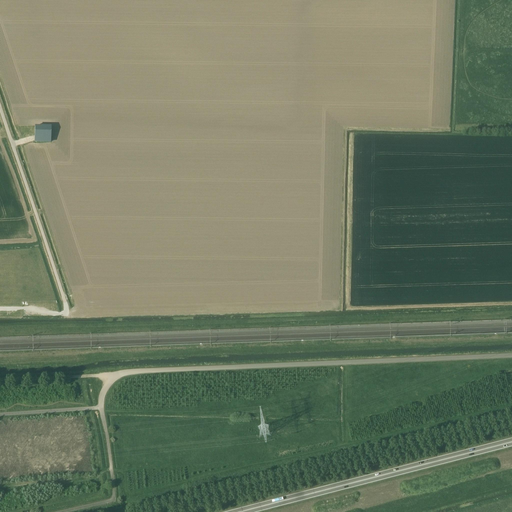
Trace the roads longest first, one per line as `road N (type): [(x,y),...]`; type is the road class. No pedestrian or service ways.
road 1 (unclassified): [(511,355),(118,375),(101,397),(113,496),(60,511)]
road 2 (trunk): [(242,511),(511,442)]
road 3 (unclassified): [(68,313),(0,108)]
